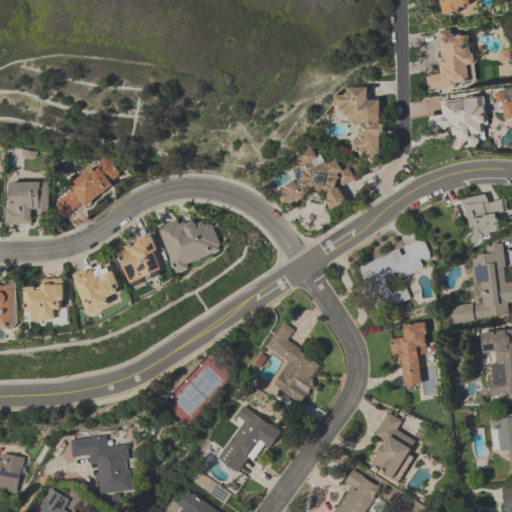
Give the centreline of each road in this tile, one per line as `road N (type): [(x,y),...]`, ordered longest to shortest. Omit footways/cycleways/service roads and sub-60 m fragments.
road 1 (residential): [(0,251),(78,245),(138,205),(188,192),(225,194),(270,221),(310,268)]
road 2 (tertiary): [(310,268),(134,378),(71,397),(0,399)]
road 3 (residential): [(310,268),(351,342),(359,378),(348,406),(269,511)]
road 4 (tertiary): [(511,176),(436,181),(310,268)]
road 5 (residential): [(394,205),(381,185),(402,136),(398,0)]
